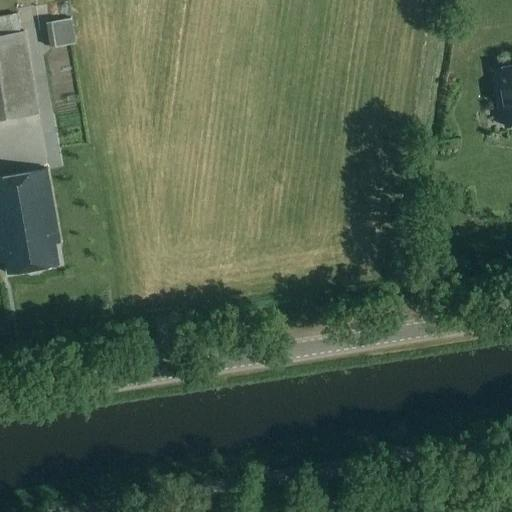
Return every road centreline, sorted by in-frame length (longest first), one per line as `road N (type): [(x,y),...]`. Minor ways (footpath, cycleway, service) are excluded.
road 1 (tertiary): [(511,314),(0,398)]
road 2 (unclassified): [(511,436),(78,511)]
